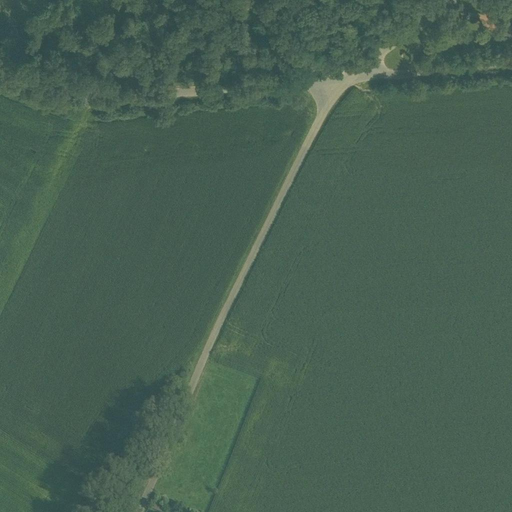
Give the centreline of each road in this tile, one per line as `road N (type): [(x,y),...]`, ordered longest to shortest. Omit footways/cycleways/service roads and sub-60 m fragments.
road 1 (unclassified): [(345,80),(219,317),(136,511)]
road 2 (unclassified): [(0,66),(53,92),(98,100),(345,80)]
road 3 (unclassified): [(345,80),(511,62)]
road 4 (unclassified): [(451,0),(345,80)]
